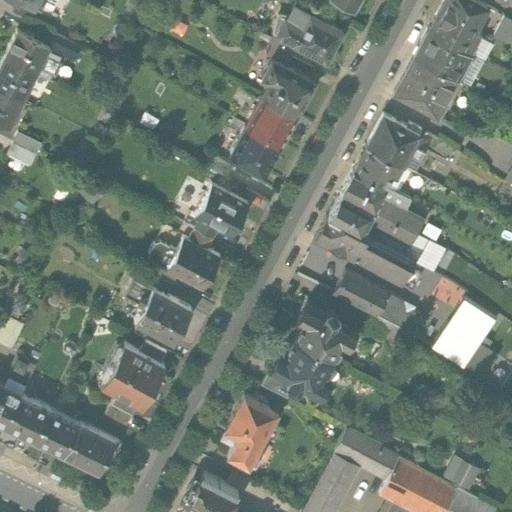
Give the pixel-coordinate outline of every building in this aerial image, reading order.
[(16,0),(0,0),(0,5),(21,16),(27,5),(16,0)] [(54,0),(35,0),(34,3),(49,11),(54,0)] [(129,0),(125,9),(139,15),(146,0),(129,0)] [(335,41),(343,24),(325,15),(326,13),(302,0),(294,0),(288,12),(278,11),(274,29),(276,30),(293,39),(293,41),(298,44),(327,60),(330,59),(337,45),(335,41)] [(478,0),(441,0),(426,27),(481,58),(490,41),(471,31),(486,4),(478,0)] [(160,5),(152,21),(170,30),(178,14),(160,5)] [(511,18),(503,14),(491,35),(511,46),(511,18)] [(14,27),(1,55),(35,71),(48,78),(50,73),(54,74),(60,61),(57,59),(59,55),(46,48),(48,44),(44,42),(14,27)] [(426,27),(412,53),(462,80),(467,83),(481,58),(426,27)] [(292,54),(298,44),(293,41),(293,39),(276,30),(269,42),(292,54)] [(49,31),(44,42),(48,44),(73,56),(78,45),(49,31)] [(122,46),(110,39),(104,52),(116,58),(122,46)] [(454,96),(462,80),(412,53),(392,91),(437,115),(449,93),(454,96)] [(1,55),(0,56),(0,86),(22,97),(35,71),(1,55)] [(268,81),(261,92),(297,112),(314,80),(270,57),(260,76),(268,81)] [(0,122),(8,126),(22,97),(0,86),(0,122)] [(261,92),(245,122),(280,141),(297,112),(261,92)] [(382,111),(364,143),(408,167),(413,170),(423,151),(411,144),(420,127),(407,120),(405,124),(382,111)] [(265,170),(280,141),(245,122),(234,116),(229,125),(240,130),(229,150),(265,170)] [(17,129),(6,153),(29,164),(41,141),(17,129)] [(90,144),(83,140),(78,147),(85,151),(90,144)] [(364,143),(351,167),(385,185),(395,190),(408,167),(364,143)] [(226,176),(233,164),(210,151),(203,163),(226,176)] [(351,167),(339,189),(415,231),(422,218),(380,195),(385,185),(351,167)] [(101,194),(88,180),(78,190),(91,204),(101,194)] [(193,212),(199,214),(219,225),(231,232),(248,200),(211,180),(193,212)] [(67,191),(59,187),(53,197),(62,201),(67,191)] [(339,189),(326,213),(370,238),(376,228),(419,252),(427,238),(415,231),(339,189)] [(412,260),(370,238),(326,213),(313,237),(352,259),(353,257),(411,289),(421,270),(409,264),(412,260)] [(199,214),(187,236),(207,247),(219,225),(199,214)] [(148,257),(156,260),(178,272),(201,285),(218,253),(207,247),(187,236),(165,224),(162,225),(154,239),(152,239),(147,250),(148,257)] [(21,247),(12,264),(29,273),(38,256),(21,247)] [(133,276),(133,275),(166,293),(178,272),(156,260),(150,271),(132,261),(126,272),(133,276)] [(332,290),(375,313),(407,330),(414,334),(420,321),(417,312),(412,309),(405,312),(400,298),(345,268),(332,290)] [(190,306),(166,293),(133,275),(133,276),(124,293),(142,302),(132,319),(172,341),(190,306)] [(495,317),(463,296),(430,344),(478,377),(495,353),(484,346),(489,339),(483,334),(495,317)] [(302,318),(293,335),(331,355),(339,340),(345,343),(354,326),(335,315),(337,312),(335,307),(330,304),(324,307),(323,309),(306,299),(297,316),(302,318)] [(1,313),(0,314),(0,343),(10,348),(23,323),(1,313)] [(397,350),(407,330),(375,313),(366,330),(386,341),(385,344),(397,350)] [(321,372),(331,355),(293,335),(284,351),(278,349),(268,366),(270,367),(267,373),(286,384),(291,386),(297,385),(298,382),(317,392),(326,375),(321,372)] [(144,338),(138,349),(159,360),(165,349),(144,338)] [(123,340),(99,382),(115,391),(136,402),(140,404),(149,388),(154,388),(157,383),(154,377),(163,362),(159,360),(138,349),(123,340)] [(8,386),(19,391),(34,362),(16,353),(4,376),(11,379),(8,386)] [(281,394),(286,384),(267,373),(261,384),(281,394)] [(0,421),(3,423),(19,391),(8,386),(0,381),(0,421)] [(49,406),(19,391),(3,423),(32,438),(49,406)] [(125,424),(136,402),(115,391),(103,413),(125,424)] [(230,444),(225,453),(244,463),(246,465),(247,463),(252,466),(256,465),(262,453),(261,448),(257,446),(277,410),(242,391),(223,427),(225,428),(219,438),(230,444)] [(32,438),(61,452),(77,420),(49,406),(32,438)] [(119,440),(77,420),(61,452),(97,470),(105,454),(111,457),(119,440)] [(440,511),(444,506),(455,484),(345,427),(301,508),(299,511),(331,511),(358,461),(385,476),(376,491),(385,496),(416,511),(440,511)] [(231,470),(238,474),(244,463),(225,453),(216,448),(210,458),(231,470)] [(455,454),(443,475),(470,489),(481,469),(455,454)] [(225,482),(200,469),(194,481),(189,478),(183,489),(188,492),(177,511),(223,511),(236,488),(225,482)] [(231,470),(225,482),(236,488),(223,511),(299,511),(301,508),(238,474),(231,470)] [(496,511),(499,507),(455,484),(444,506),(455,511),(496,511)] [(416,511),(385,496),(376,511),(416,511)]
